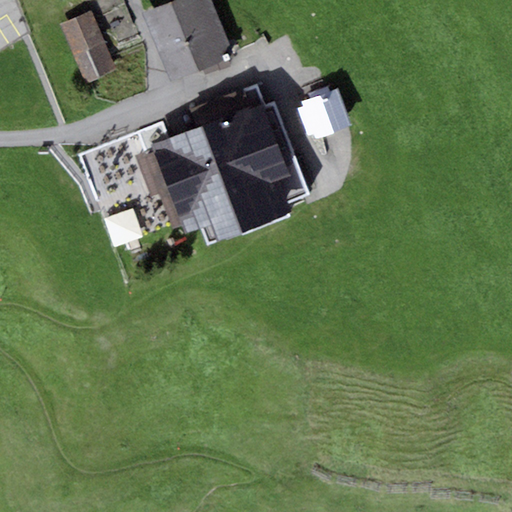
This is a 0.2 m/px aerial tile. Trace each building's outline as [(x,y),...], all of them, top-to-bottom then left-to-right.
[(208,0),(174,0),(142,14),(172,84),(223,62),(220,54),(229,50),(208,0)] [(116,71),(90,11),(59,24),(86,85),(116,71)] [(201,227),(204,235),(207,244),(292,213),(288,204),(307,198),(273,104),(263,107),(255,85),(190,108),(197,128),(151,144),(153,151),(181,227),(184,234),(201,227)] [(302,102),(303,106),(297,108),(308,136),(314,134),(316,139),(350,126),(336,89),(330,91),(328,87),(309,94),(311,98),(302,102)] [(181,227),(153,151),(136,157),(151,198),(160,194),(173,230),(181,227)]
